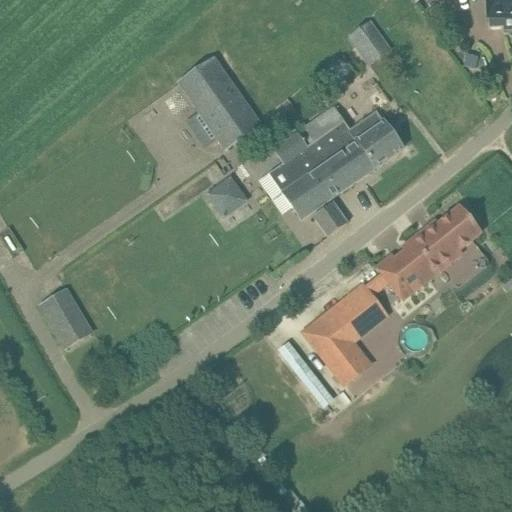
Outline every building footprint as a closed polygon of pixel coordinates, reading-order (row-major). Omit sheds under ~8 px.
[(511,0),(487,0),(489,29),(504,29),(504,19),(511,18),(511,0)] [(370,23),(350,37),(368,62),(387,49),(370,23)] [(467,58),(467,68),(477,69),(477,59),(467,58)] [(214,59),(179,83),(200,113),(219,141),(226,150),(261,126),(214,59)] [(298,135),(274,151),(283,164),(278,168),(292,188),(282,194),(300,221),(403,150),(376,113),(350,131),(344,123),(343,123),(334,108),(304,128),(314,143),(307,148),(298,135)] [(260,215),(239,184),(219,197),(240,228),(260,215)] [(313,218),(328,239),(347,225),(333,204),(313,218)] [(376,269),(402,301),(460,255),(458,252),(481,234),(460,207),(438,225),(435,222),(402,249),(405,252),(395,260),(392,256),(376,269)] [(511,280),(511,279),(501,288),(506,293),(511,287),(511,280)] [(375,306),(362,290),(351,300),(363,315),(330,341),(319,350),(307,335),(306,335),(337,374),(348,365),(356,375),(345,384),(346,385),(368,367),(350,344),(339,352),(331,342),(375,306)] [(66,292),(40,307),(58,337),(83,321),(66,292)]
